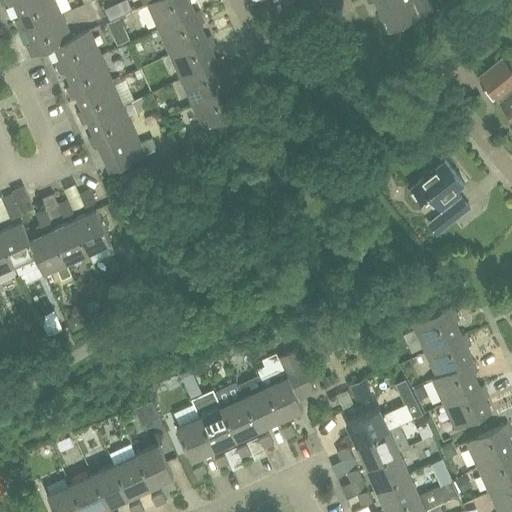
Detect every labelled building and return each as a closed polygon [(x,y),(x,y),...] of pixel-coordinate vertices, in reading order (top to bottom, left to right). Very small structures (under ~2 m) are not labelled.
[(19,0),(8,5),(9,6),(13,4),(19,17),(15,19),(20,30),(67,9),(67,8),(60,11),(54,0),(19,0)] [(107,17),(130,10),(127,0),(122,0),(104,6),(107,17)] [(152,0),(139,6),(139,7),(146,4),(157,28),(150,32),(199,11),(198,10),(193,12),(188,0),(152,0)] [(375,0),(382,15),(386,13),(391,23),(389,24),(389,25),(425,9),(424,7),(438,1),(437,0),(436,0),(435,0),(375,0)] [(67,9),(20,30),(20,31),(24,29),(30,42),(26,44),(31,54),(96,26),(96,25),(71,36),(60,12),(67,9)] [(203,22),(199,11),(150,32),(158,29),(168,54),(161,57),(210,36),(209,35),(204,38),(199,24),(203,22)] [(96,26),(31,54),(31,56),(53,46),(59,59),(54,61),(60,72),(64,71),(107,51),(100,54),(89,29),(96,26)] [(124,27),(112,32),(117,44),(129,39),(124,27)] [(210,36),(161,57),(161,58),(169,55),(179,79),(172,82),(221,61),(220,60),(215,63),(209,49),(214,47),(210,36)] [(107,51),(64,71),(70,84),(66,86),(71,97),(118,76),(111,79),(100,55),(108,52),(107,51)] [(511,68),(511,69),(503,58),(480,76),(511,116),(511,68)] [(225,72),(221,61),(172,82),(172,83),(179,80),(190,104),(183,107),(183,108),(232,86),(231,85),(226,87),(220,74),(225,72)] [(119,77),(118,76),(71,97),(71,98),(75,96),(81,109),(77,111),(82,122),(130,101),(129,101),(122,104),(111,80),(119,77)] [(232,86),(183,108),(190,105),(201,129),(194,132),(238,113),(231,99),(236,97),(232,86)] [(130,101),(82,122),(82,123),(86,121),(92,134),(88,136),(93,148),(97,146),(108,171),(152,152),(151,151),(144,154),(123,105),(130,102),(130,101)] [(422,178),(411,186),(425,204),(432,199),(441,211),(454,200),(451,195),(457,190),(465,184),(456,172),(446,159),(439,164),(431,171),(423,170),(422,178)] [(89,189),(79,193),(84,205),(94,200),(89,189)] [(67,199),(57,203),(62,214),(72,210),(67,199)] [(20,212),(16,201),(5,206),(10,217),(20,212)] [(45,209),(35,213),(40,224),(46,221),(50,220),(45,209)] [(95,209),(73,218),(87,251),(109,241),(95,209)] [(437,214),(427,222),(437,235),(448,225),(451,223),(441,211),(437,214)] [(73,218),(50,228),(65,261),(87,251),(73,218)] [(21,221),(0,230),(0,233),(13,263),(35,254),(35,253),(28,238),(29,238),(27,235),(21,221)] [(37,230),(27,235),(29,238),(28,238),(35,253),(35,254),(42,271),(55,265),(61,277),(70,273),(64,261),(65,261),(50,228),(50,229),(46,221),(40,224),(37,230)] [(0,233),(0,269),(13,263),(0,233)] [(423,349),(460,332),(455,320),(459,318),(452,303),(411,322),(423,349)] [(6,329),(10,339),(18,336),(13,326),(6,329)] [(461,333),(460,332),(423,349),(435,376),(472,359),(466,345),(470,344),(464,332),(461,333)] [(257,368),(265,385),(280,418),(302,408),(298,398),(316,389),(297,347),(278,356),(276,351),(261,358),(264,364),(257,368)] [(472,359),(435,376),(431,377),(443,403),(479,386),(483,384),(483,383),(479,385),(473,372),(477,370),(472,359)] [(331,373),(322,378),(326,386),(335,381),(331,373)] [(483,384),(479,386),(443,403),(454,428),(491,411),(484,397),(488,395),(483,384)] [(280,418),(265,385),(243,395),(258,428),(280,418)] [(405,403),(412,417),(421,413),(413,394),(411,395),(402,399),(404,404),(405,403)] [(243,395),(221,405),(236,438),(258,428),(243,395)] [(356,443),(388,428),(412,417),(405,403),(404,404),(382,414),(378,406),(345,421),(356,443)] [(236,438),(221,405),(199,415),(214,448),(236,438)] [(438,406),(431,409),(434,415),(441,411),(438,406)] [(214,448),(199,415),(176,426),(191,458),(214,448)] [(290,422),(281,426),(286,437),(296,433),(290,422)] [(477,466),(511,449),(511,448),(507,436),(511,434),(506,422),(465,441),(477,466)] [(388,428),(356,443),(366,465),(399,450),(388,428)] [(259,436),(264,447),(274,443),(269,432),(259,436)] [(151,486),(136,453),(130,440),(109,450),(115,463),(114,463),(128,496),(151,486)] [(247,442),(237,446),(242,457),(252,453),(247,442)] [(158,443),(136,453),(151,486),(173,476),(158,443)] [(342,459),(352,455),(347,444),(337,449),(342,459)] [(511,449),(477,466),(488,491),(511,479),(511,449)] [(409,472),(399,450),(366,465),(376,487),(409,472)] [(220,468),(230,463),(225,452),(215,456),(220,468)] [(198,478),(208,473),(203,462),(193,467),(198,478)] [(128,496),(114,463),(92,473),(107,506),(128,496)] [(362,476),(358,466),(347,471),(352,481),(362,476)] [(419,494),(409,472),(376,487),(386,510),(419,494)] [(92,511),(107,506),(92,473),(70,483),(82,511),(92,511)] [(471,487),(465,475),(455,480),(461,493),(471,487)] [(0,496),(8,488),(0,479),(0,496)] [(511,479),(488,491),(497,511),(507,511),(511,510),(511,479)] [(82,511),(70,483),(47,493),(55,511),(82,511)] [(386,511),(426,511),(425,509),(451,497),(444,483),(419,494),(386,510),(386,511)] [(368,488),(357,493),(362,503),(373,499),(368,488)] [(167,501),(162,490),(151,495),(156,506),(167,501)] [(132,511),(142,511),(144,511),(140,500),(129,505),(132,511)]
